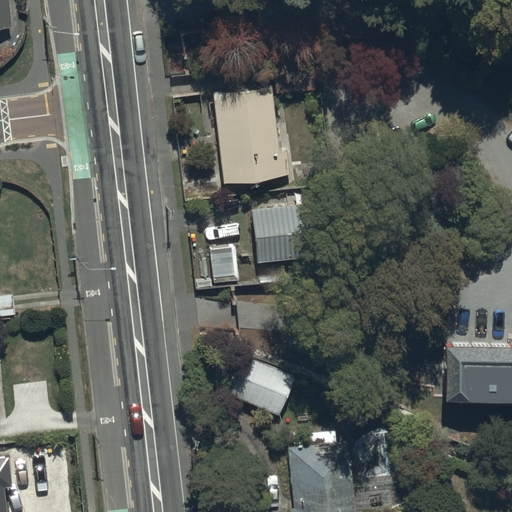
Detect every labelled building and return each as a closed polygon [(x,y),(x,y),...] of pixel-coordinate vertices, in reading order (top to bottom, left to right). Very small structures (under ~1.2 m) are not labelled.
[(0,0),(0,22),(10,22),(7,0),(0,0)] [(269,77),(210,84),(220,178),(289,170),(286,144),(276,145),(269,77)] [(295,198),(247,203),(253,259),(301,254),(295,198)] [(11,289),(0,290),(0,313),(15,311),(11,289)] [(511,334),(439,332),(437,385),(511,388),(511,403),(511,402),(511,334)] [(236,348),(220,386),(278,411),(294,372),(236,348)] [(353,511),(345,437),(278,444),(285,511),(353,511)] [(0,511),(5,511),(3,480),(11,479),(8,449),(0,450),(0,511)]
